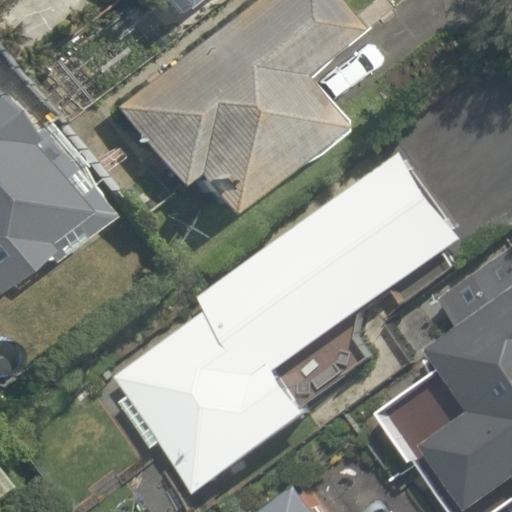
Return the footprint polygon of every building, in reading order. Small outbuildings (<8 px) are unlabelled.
[(338,0),(253,0),(112,110),(177,193),(193,180),(226,222),(344,130),(295,67),(355,21),(338,0)] [(127,0),(137,13),(152,1),(163,15),(181,0),(127,0)] [(43,266),(95,227),(0,98),(0,285),(37,258),(43,266)] [(122,367),(217,491),(332,403),(303,364),(473,234),(407,149),(122,367)] [(498,511),(511,501),(511,303),(447,357),(484,400),(426,449),(478,511),(498,511)] [(279,511),(344,511),(322,481),(279,511)]
